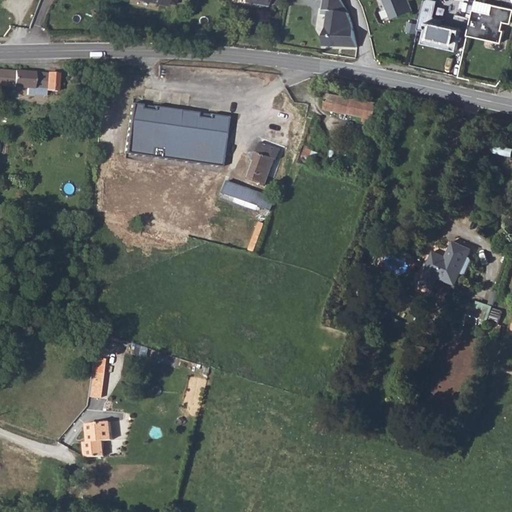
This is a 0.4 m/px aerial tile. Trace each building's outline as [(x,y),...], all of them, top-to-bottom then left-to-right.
[(348,11),(341,0),(324,0),(322,14),(328,15),(323,46),(358,47),(357,40),(355,30),(351,16),(348,11)] [(409,0),(383,0),(392,19),(413,12),(409,0)] [(511,24),(511,22),(511,8),(493,4),(490,13),(473,9),(469,35),(501,43),(505,32),(502,31),(503,23),(511,24)] [(428,21),(423,42),(457,50),(462,29),(428,21)] [(0,68),(0,84),(28,87),(28,93),(46,95),(47,89),(57,90),(59,73),(0,68)] [(328,93),(324,109),(373,120),(377,104),(328,93)] [(132,105),(125,154),(220,167),(226,117),(132,105)] [(255,160),(250,178),(267,184),(269,181),(276,159),(277,160),(280,150),(259,142),(256,152),(254,152),(251,159),(255,160)] [(224,194),(280,211),(284,200),(228,182),(224,194)] [(434,252),(425,271),(427,272),(421,284),(435,290),(440,278),(457,286),(473,252),(456,243),(449,258),(434,252)] [(478,303),(471,301),(467,314),(500,323),(504,308),(478,301),(478,303)] [(88,371),(83,395),(92,397),(97,373),(88,371)] [(85,439),(84,456),(102,456),(102,440),(111,440),(111,422),(88,422),(88,439),(85,439)]
